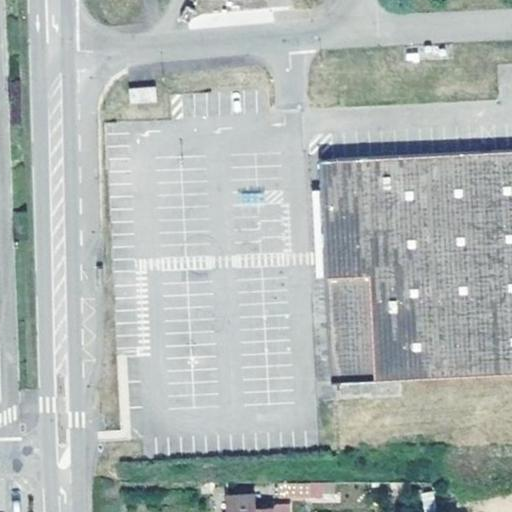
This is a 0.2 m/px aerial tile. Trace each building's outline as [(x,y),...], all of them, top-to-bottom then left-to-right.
[(157,101),(156,86),(129,87),(130,102),(157,101)] [(511,163),(323,169),(324,200),(327,285),(329,390),(511,385),(511,163)] [(310,286),(327,285),(324,200),(308,201),(310,286)] [(296,497),(296,483),(275,483),(275,497),(296,497)] [(267,511),(267,507),(252,508),(250,495),(224,496),(225,511),(267,511)]
